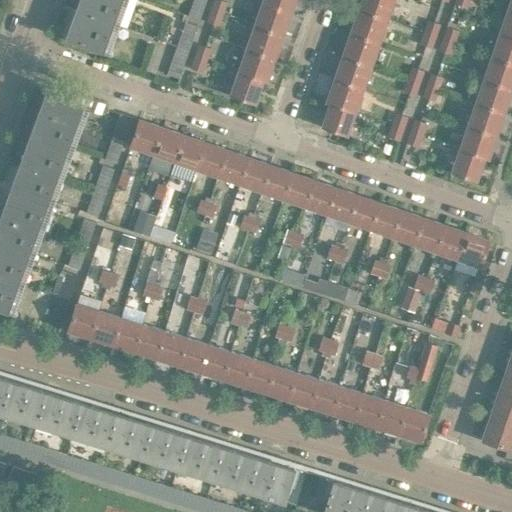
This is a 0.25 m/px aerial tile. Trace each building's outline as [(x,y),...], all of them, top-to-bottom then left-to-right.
[(103,50),(113,23),(121,0),(79,0),(76,9),(75,9),(74,13),(75,14),(66,36),(103,50)] [(205,0),(193,0),(188,15),(199,19),(205,0)] [(222,0),(213,0),(210,10),(222,14),(226,1),(222,0)] [(262,0),(262,1),(291,11),(294,0),(262,0)] [(360,0),(358,8),(386,18),(392,0),(360,0)] [(262,1),(254,25),(283,35),(291,11),(262,1)] [(358,8),(350,32),(378,42),(386,18),(358,8)] [(511,10),(507,9),(499,32),(511,36),(511,10)] [(222,14),(210,10),(206,22),(218,26),(222,14)] [(428,20),(424,31),(435,35),(439,24),(428,20)] [(186,21),(177,46),(188,50),(197,26),(186,21)] [(254,25),(246,48),(274,58),(283,35),(254,25)] [(446,26),(442,38),(454,42),(458,30),(446,26)] [(435,35),(424,31),(420,44),(431,47),(435,35)] [(350,32),(342,55),(370,65),(378,42),(350,32)] [(511,36),(499,32),(491,55),(511,62),(511,36)] [(454,42),(442,38),(438,50),(449,54),(454,42)] [(199,44),(194,56),(206,60),(210,48),(199,44)] [(188,50),(177,46),(167,73),(178,77),(188,50)] [(237,72),(262,80),(266,82),(274,58),(246,48),(237,72)] [(342,55),(333,78),(362,88),(370,65),(342,55)] [(511,62),(491,55),(483,79),(511,88),(511,86),(511,62)] [(206,60),(194,56),(190,68),(202,72),(206,60)] [(412,66),(408,78),(419,82),(423,70),(412,66)] [(262,80),(237,72),(229,95),(254,104),(262,80)] [(430,73),(426,85),(437,89),(442,77),(430,73)] [(325,102),(329,103),(354,112),(362,88),(333,78),(325,102)] [(419,82),(408,78),(404,90),(415,94),(419,82)] [(483,79),(475,102),(503,112),(511,88),(483,79)] [(437,89),(426,85),(422,96),(433,100),(437,89)] [(0,306),(8,310),(18,283),(83,105),(100,112),(103,111),(106,109),(107,106),(106,102),(104,100),(96,98),(76,90),(73,97),(48,88),(0,218),(0,306)] [(475,102),(467,125),(495,135),(503,112),(475,102)] [(354,112),(329,103),(321,126),(346,135),(354,112)] [(396,112),(391,125),(403,129),(407,116),(396,112)] [(120,113),(112,136),(123,140),(131,117),(120,113)] [(129,146),(151,153),(161,126),(139,119),(129,146)] [(387,136),(391,125),(373,119),(366,139),(384,145),(387,136)] [(414,119),(410,131),(421,135),(425,123),(414,119)] [(403,129),(391,125),(387,136),(399,140),(403,129)] [(467,125),(459,148),(484,157),(487,159),(495,135),(467,125)] [(151,153),(173,161),(182,134),(161,126),(151,153)] [(421,135),(410,131),(406,143),(417,146),(421,135)] [(173,161),(195,168),(204,141),(182,134),(173,161)] [(123,140),(112,136),(104,158),(116,162),(123,140)] [(195,168),(217,176),(226,149),(204,141),(195,168)] [(484,157),(459,148),(451,172),(475,180),(484,157)] [(217,176),(239,183),(248,157),(226,149),(217,176)] [(239,183),(260,191),(270,164),(248,157),(239,183)] [(102,164),(94,190),(105,194),(114,168),(102,164)] [(260,191),(282,198),(292,172),(270,164),(260,191)] [(122,168),(117,183),(125,186),(129,174),(125,173),(127,169),(122,168)] [(282,198),(304,206),(313,179),(292,172),(282,198)] [(304,206),(326,213),(335,187),(313,179),(304,206)] [(153,196),(161,198),(166,183),(162,181),(161,185),(157,184),(153,196)] [(166,183),(161,198),(169,201),(173,189),(169,188),(170,184),(166,183)] [(326,213),(348,221),(357,194),(335,187),(326,213)] [(105,194),(94,190),(86,212),(97,215),(105,194)] [(348,221),(370,228),(379,202),(357,194),(348,221)] [(196,211),(204,213),(209,198),(205,196),(204,200),(200,199),(196,211)] [(209,198),(204,213),(212,216),(216,204),(212,203),(214,199),(209,198)] [(370,228),(392,236),(401,209),(379,202),(370,228)] [(392,236),(413,244),(423,217),(401,209),(392,236)] [(239,226),(248,229),(253,213),(249,212),(247,215),(243,214),(239,226)] [(137,213),(132,230),(149,235),(154,219),(137,213)] [(253,213),(248,229),(242,246),(250,249),(260,220),(256,218),(257,215),(253,213)] [(84,217),(75,243),(87,247),(95,221),(84,217)] [(413,244),(435,251),(444,224),(423,217),(413,244)] [(435,251),(457,259),(466,232),(444,224),(435,251)] [(283,241),(291,244),(296,228),(292,227),(291,230),(287,229),(283,241)] [(296,228),(291,244),(288,251),(296,254),(303,235),(299,233),(300,230),(296,228)] [(205,230),(198,250),(209,254),(216,234),(205,230)] [(466,232),(457,259),(479,266),(488,239),(466,232)] [(118,245),(130,249),(133,239),(121,235),(118,245)] [(326,256),(334,259),(340,244),(336,242),(334,246),(330,245),(326,256)] [(87,247),(75,243),(68,265),(79,269),(87,247)] [(281,244),(278,255),(286,258),(289,247),(281,244)] [(334,259),(332,266),(340,269),(347,250),(343,249),(344,245),(340,244),(334,259)] [(370,271),(379,274),(384,259),(379,257),(378,261),(374,259),(370,271)] [(384,259),(379,274),(386,277),(390,265),(386,264),(388,260),(384,259)] [(285,267),(280,279),(288,282),(292,269),(285,267)] [(154,285),(150,297),(149,301),(153,302),(154,298),(159,299),(168,271),(160,268),(156,280),(155,280),(154,285)] [(101,286),(105,287),(110,271),(102,269),(98,281),(102,282),(101,286)] [(66,271),(57,297),(68,301),(77,275),(66,271)] [(110,271),(105,287),(110,288),(111,284),(115,286),(118,274),(110,271)] [(413,286),(421,289),(427,273),(423,272),(421,276),(417,274),(413,286)] [(427,273),(421,289),(430,292),(434,280),(430,279),(431,275),(427,273)] [(146,282),(153,284),(155,276),(149,274),(146,282)] [(319,276),(314,291),(323,293),(328,279),(319,276)] [(328,279),(323,293),(344,300),(349,286),(328,279)] [(142,294),(150,297),(154,285),(146,282),(142,294)] [(349,286),(344,300),(355,304),(359,290),(349,286)] [(408,286),(401,307),(413,311),(420,290),(408,286)] [(186,308),(194,310),(198,298),(189,296),(186,308)] [(68,301),(57,297),(48,323),(59,327),(68,301)] [(198,298),(194,310),(202,313),(206,301),(198,298)] [(238,299),(235,308),(243,310),(245,301),(238,299)] [(67,329),(89,336),(98,309),(76,302),(67,329)] [(342,305),(330,338),(340,341),(352,308),(342,305)] [(89,336),(111,343),(120,316),(98,309),(89,336)] [(230,321),(238,324),(242,312),(234,309),(230,321)] [(242,312),(238,324),(246,327),(250,315),(242,312)] [(111,343),(133,350),(142,323),(120,316),(111,343)] [(446,332),(445,333),(455,336),(459,325),(458,324),(459,320),(455,319),(454,323),(449,322),(435,317),(432,328),(446,332)] [(286,326),(281,341),(285,343),(287,339),(291,340),(294,328),(287,326),(289,318),(286,326)] [(133,350),(155,357),(164,330),(142,323),(133,350)] [(277,340),(281,341),(286,326),(278,323),(274,335),(278,336),(277,340)] [(155,357),(177,364),(186,337),(164,330),(155,357)] [(177,364),(200,371),(208,344),(186,337),(177,364)] [(320,354),(325,355),(329,340),(321,337),(318,349),(322,350),(320,354)] [(329,340),(325,355),(329,357),(330,353),(334,354),(338,342),(329,340)] [(426,341),(421,358),(415,377),(426,380),(437,345),(426,341)] [(439,352),(449,355),(453,344),(443,341),(439,352)] [(200,371),(222,377),(230,351),(208,344),(200,371)] [(222,377),(244,384),(252,358),(230,351),(222,377)] [(364,368),(368,369),(374,353),(365,351),(361,363),(365,364),(364,368)] [(374,353),(368,369),(372,370),(374,366),(378,368),(381,356),(374,353)] [(413,383),(415,377),(421,358),(412,355),(406,376),(410,377),(408,381),(413,383)] [(511,355),(510,355),(503,376),(511,378),(511,355)] [(244,384),(266,391),(274,364),(252,358),(244,384)] [(266,391),(288,398),(296,371),(274,364),(266,391)] [(288,398),(310,405),(318,378),(296,371),(288,398)] [(0,410),(10,379),(0,375),(0,410)] [(511,378),(503,376),(496,397),(511,402),(511,378)] [(310,405),(332,412),(340,385),(318,378),(310,405)] [(0,410),(0,412),(35,423),(45,390),(10,379),(0,410)] [(332,412),(354,419),(362,392),(340,385),(332,412)] [(35,423),(70,434),(81,401),(45,390),(35,423)] [(354,419),(376,426),(384,399),(362,392),(354,419)] [(511,402),(496,397),(488,418),(511,425),(511,402)] [(376,426),(398,432),(406,406),(384,399),(376,426)] [(70,434),(106,446),(116,412),(81,401),(70,434)] [(406,406),(398,432),(420,439),(428,413),(406,406)] [(106,446),(141,457),(152,423),(116,412),(106,446)] [(511,444),(511,425),(488,418),(481,439),(510,449),(511,444)] [(141,457),(177,468),(187,434),(152,423),(141,457)] [(0,447),(25,455),(29,442),(0,433),(0,447)] [(177,468),(212,479),(223,445),(187,434),(177,468)] [(25,455),(60,466),(64,453),(29,442),(25,455)] [(212,479),(248,490),(258,456),(223,445),(212,479)] [(60,466),(96,477),(100,464),(64,453),(60,466)] [(258,456),(248,490),(283,501),(294,467),(258,456)] [(96,477),(131,488),(135,475),(100,464),(96,477)] [(11,465),(6,482),(37,492),(43,475),(11,465)] [(131,488),(167,499),(171,486),(135,475),(131,488)] [(323,511),(362,511),(369,491),(334,479),(323,511)] [(167,499),(202,511),(206,497),(171,486),(167,499)] [(362,511),(401,511),(405,502),(369,491),(362,511)] [(202,511),(207,511),(240,511),(242,509),(206,497),(202,511)] [(401,511),(437,511),(405,502),(401,511)]
